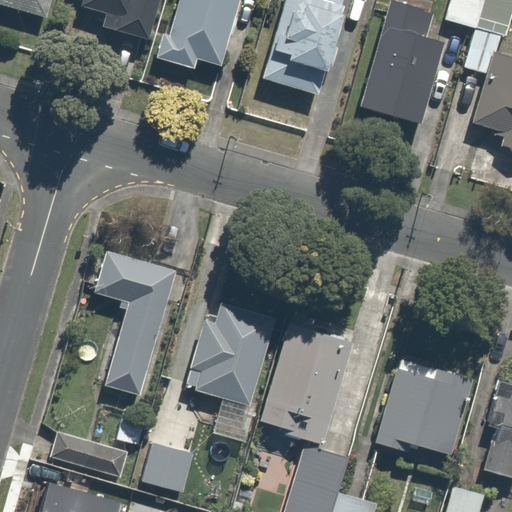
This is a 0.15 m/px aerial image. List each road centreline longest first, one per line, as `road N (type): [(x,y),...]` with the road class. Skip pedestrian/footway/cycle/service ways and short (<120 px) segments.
road 1 (residential): [(511,263),(74,135)]
road 2 (residential): [(74,135),(0,382)]
